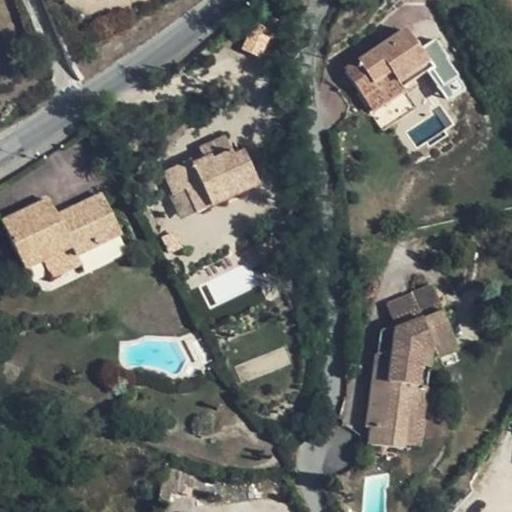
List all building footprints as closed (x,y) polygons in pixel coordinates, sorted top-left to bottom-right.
[(418,16),(403,26),(418,48),(433,37),(418,16)] [(343,69),(357,89),(385,69),(393,80),(424,58),(418,48),(403,26),(343,69)] [(429,65),(424,58),(393,80),(397,86),(429,65)] [(364,100),(393,80),(385,69),(357,89),(364,100)] [(191,168),(188,161),(164,171),(174,194),(187,190),(198,212),(258,186),(243,154),(235,159),(226,139),(201,149),(206,160),(191,168)] [(72,249),(77,258),(121,237),(102,199),(58,219),(49,202),(2,225),(24,271),(43,262),(72,249)] [(43,262),(51,280),(81,267),(77,258),(72,249),(43,262)] [(406,409),(422,410),(427,370),(436,358),(455,350),(432,288),(412,295),(422,321),(395,330),(393,325),(379,331),(365,427),(370,429),(368,445),(400,449),(401,446),(406,409)] [(386,305),(393,325),(395,330),(422,321),(412,295),(386,305)] [(417,448),(422,410),(406,409),(401,446),(417,448)] [(172,490),(179,492),(183,466),(165,462),(162,484),(159,501),(170,502),(172,490)] [(209,472),(183,466),(179,492),(204,498),(209,472)] [(136,500),(159,503),(159,501),(162,484),(139,480),(136,500)]
